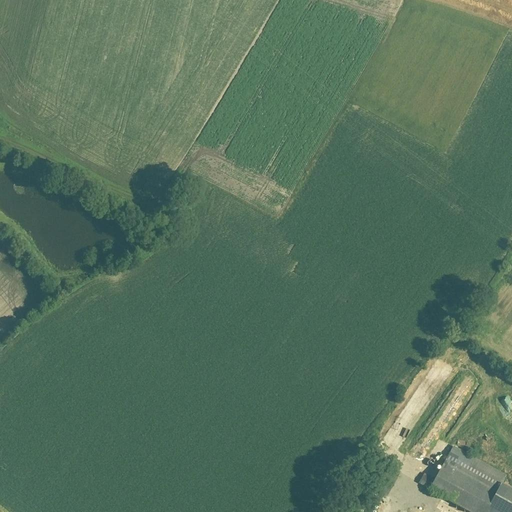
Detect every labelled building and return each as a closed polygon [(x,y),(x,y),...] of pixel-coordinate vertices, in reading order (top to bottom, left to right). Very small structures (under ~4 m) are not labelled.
[(511,291),(509,290),(493,311),(503,319),(511,307),(511,291)] [(453,447),(429,492),(467,511),(483,511),(503,474),(453,447)] [(367,490),(382,500),(395,479),(380,470),(367,490)] [(425,488),(431,476),(422,472),(416,484),(425,488)] [(511,511),(511,495),(498,488),(485,511),(511,511)]
